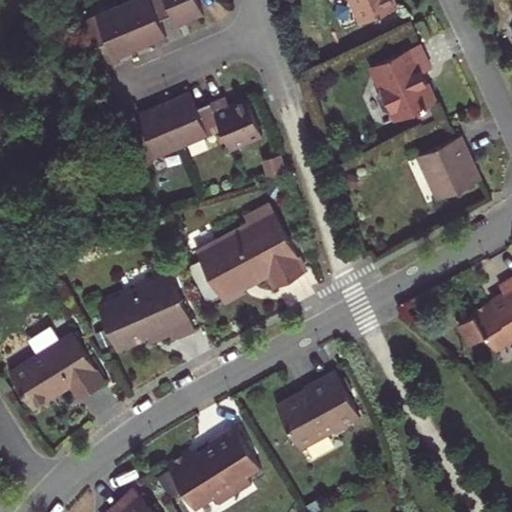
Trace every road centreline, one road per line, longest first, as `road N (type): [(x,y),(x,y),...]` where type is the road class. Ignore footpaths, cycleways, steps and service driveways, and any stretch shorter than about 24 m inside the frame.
road 1 (residential): [(511,219),(167,408),(31,511)]
road 2 (residential): [(455,0),(511,126)]
road 3 (residential): [(263,32),(146,80)]
